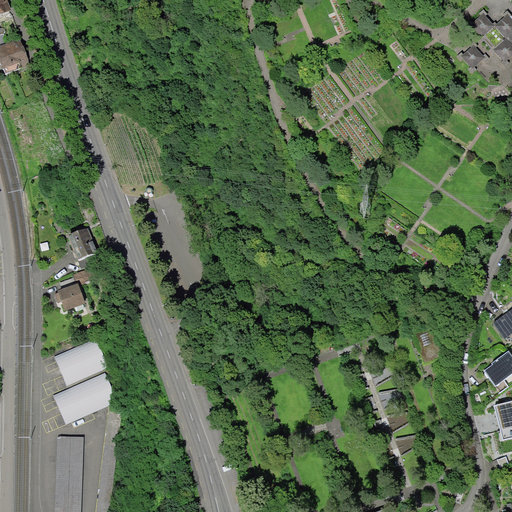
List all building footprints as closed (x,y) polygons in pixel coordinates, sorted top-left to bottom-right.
[(482,15),(470,27),(496,53),(507,64),(511,58),(511,42),(511,40),(511,18),(507,14),(495,27),(482,15)] [(21,39),(0,46),(0,62),(2,69),(29,59),(21,39)] [(462,54),(456,59),(462,65),(465,62),(471,68),(468,71),(473,76),(478,71),(475,68),(479,65),(484,61),(485,63),(489,60),(486,55),(483,57),(480,53),(476,49),(478,47),(474,43),(470,47),(471,49),(466,53),(463,56),(462,54)] [(90,230),(69,239),(80,267),(101,259),(90,230)] [(79,287),(60,294),(67,314),(87,307),(79,287)] [(511,311),(492,324),(503,343),(511,337),(511,311)] [(431,325),(413,332),(427,365),(444,358),(431,325)] [(95,341),(55,359),(68,388),(108,370),(95,341)] [(511,354),(485,372),(496,389),(511,378),(511,354)] [(392,365),(369,369),(370,371),(390,368),(393,375),(375,385),(376,388),(397,376),(392,365)] [(364,374),(363,372),(356,375),(362,392),(370,389),(369,387),(363,389),(359,376),(364,374)] [(103,374),(54,397),(67,426),(117,403),(103,374)] [(400,389),(378,392),(378,395),(398,391),(401,398),(384,409),(385,411),(404,399),(400,389)] [(372,398),(372,395),(364,398),(370,414),(378,411),(377,409),(372,411),(368,400),(372,398)] [(511,401),(501,405),(506,422),(511,420),(511,401)] [(109,511),(122,412),(108,410),(95,511),(109,511)] [(409,411),(386,415),(387,417),(408,414),(411,422),(393,432),(393,433),(413,422),(409,411)] [(381,421),(380,418),(373,421),(379,437),(386,435),(385,433),(380,435),(375,423),(381,421)] [(417,435),(395,438),(396,441),(415,437),(418,445),(401,455),(402,457),(422,446),(417,435)] [(82,511),(85,440),(58,439),(54,511),(82,511)] [(389,444),(388,441),(381,444),(387,460),(394,458),(394,455),(389,457),(384,446),(389,444)]
